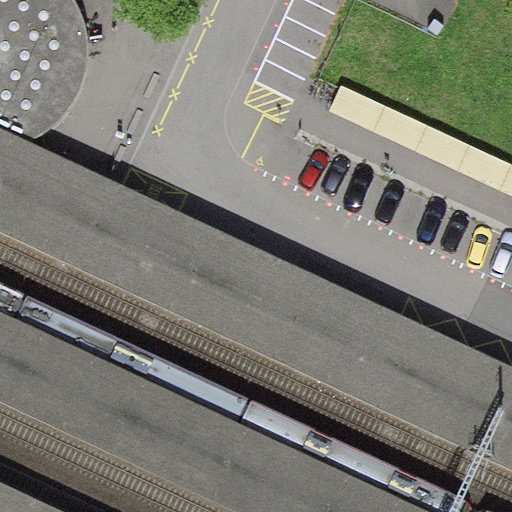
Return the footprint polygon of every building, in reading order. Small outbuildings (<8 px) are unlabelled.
[(89,36),(82,15),(73,0),(0,0),(0,138),(19,147),(40,139),(59,126),(75,106),(84,87),(89,63),(89,36)] [(511,166),(342,88),(330,114),(511,198),(511,166)] [(0,225),(511,464),(511,378),(19,147),(0,138),(0,225)] [(0,394),(250,511),(404,511),(0,324),(0,394)] [(0,511),(42,511),(0,492),(0,511)]
